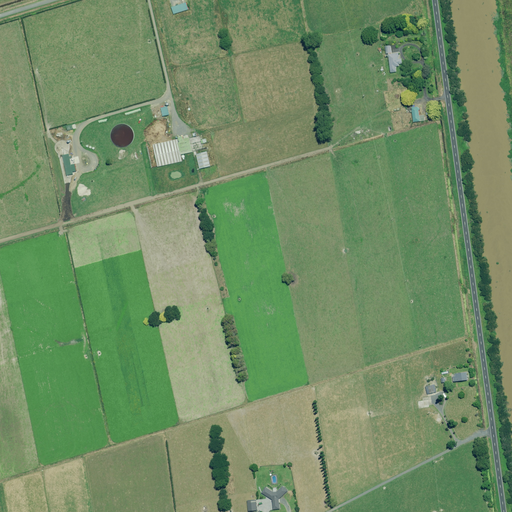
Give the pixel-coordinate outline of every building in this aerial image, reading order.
[(189,10),(187,3),(172,7),(174,14),(189,10)] [(392,54),(391,46),(385,46),(386,54),(389,53),(391,73),(397,72),(396,67),(400,66),(399,64),(402,64),(402,59),(399,59),(399,53),(392,54)] [(170,115),(168,107),(161,108),(163,116),(170,115)] [(420,116),(419,107),(412,108),(413,110),(411,111),(411,113),(413,112),(414,122),(425,121),(425,115),(420,116)] [(121,147),(123,148),(124,148),(125,147),(127,147),(129,146),(131,145),(132,143),(133,142),(134,140),(134,138),(135,136),(134,134),(134,132),(133,130),(132,128),(130,127),(129,126),(127,125),(125,124),(123,124),(121,125),(119,125),(117,126),(115,127),(114,129),(113,130),(112,132),(111,134),(111,136),(111,138),(112,140),(113,142),(114,144),(116,145),(117,146),(119,147),(121,147)] [(153,145),(158,167),(183,162),(181,155),(192,152),(189,135),(178,138),(179,139),(153,145)] [(211,167),(207,152),(197,154),(200,169),(211,167)] [(72,165),(69,154),(63,156),(67,176),(74,174),(73,172),(77,171),(75,164),(72,165)] [(468,380),(468,373),(456,374),(456,376),(453,377),(454,382),(468,380)] [(437,392),(435,385),(426,387),(428,394),(437,392)] [(287,490),(282,486),(278,493),(275,493),(266,487),(262,493),(273,500),(274,510),(280,509),(280,499),(281,499),(287,490)] [(257,511),(257,502),(248,503),(249,511),(257,511)]
